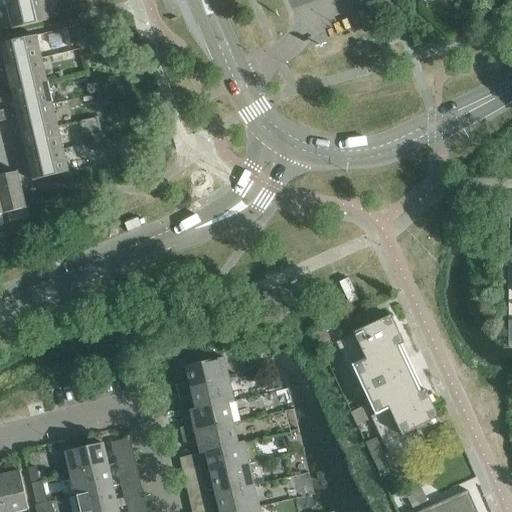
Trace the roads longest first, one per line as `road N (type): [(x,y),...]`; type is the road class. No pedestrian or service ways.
road 1 (tertiary): [(0,314),(225,217),(253,193),(287,138)]
road 2 (tertiary): [(287,138),(358,155),(511,91)]
road 3 (tertiary): [(287,138),(245,94),(206,0)]
road 4 (residential): [(145,411),(0,443)]
